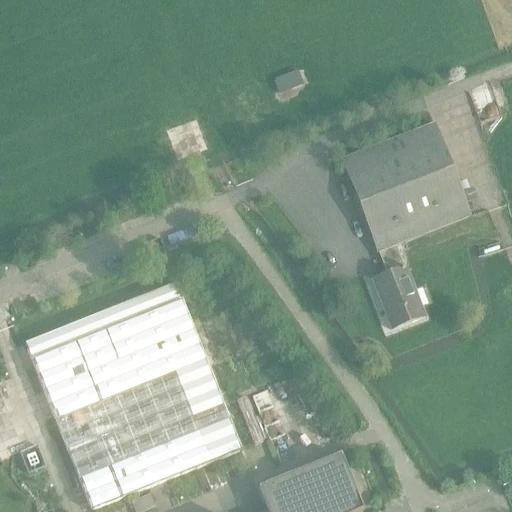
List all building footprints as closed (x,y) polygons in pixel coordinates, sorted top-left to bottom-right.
[(277,79),(283,94),(306,85),(300,70),(277,79)] [(395,248),(470,218),(434,126),(343,161),(379,255),(380,254),(388,277),(374,282),(392,332),(424,319),(406,270),(404,271),(395,248)] [(174,288),(26,346),(32,363),(44,393),(56,422),(91,511),(92,511),(150,489),(165,483),(240,454),(181,305),(174,288)] [(308,427),(281,358),(224,381),(251,450),(308,427)] [(362,511),(340,458),(257,491),(265,511),(362,511)]
